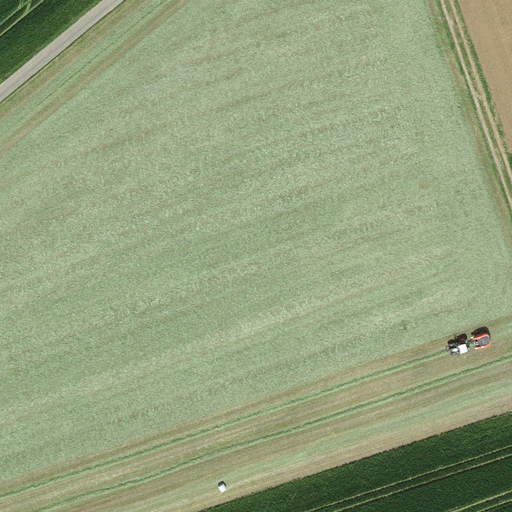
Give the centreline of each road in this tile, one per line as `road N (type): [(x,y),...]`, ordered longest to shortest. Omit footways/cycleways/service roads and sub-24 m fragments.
road 1 (track): [(448,0),(511,185)]
road 2 (unclassified): [(0,94),(113,0)]
